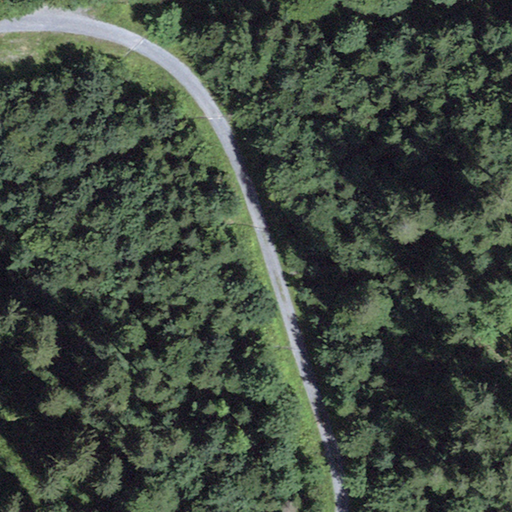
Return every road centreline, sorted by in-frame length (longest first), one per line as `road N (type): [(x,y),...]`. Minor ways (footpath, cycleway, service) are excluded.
road 1 (track): [(0,20),(62,19),(137,42),(174,64),(208,105),(288,312),(340,511)]
road 2 (track): [(295,0),(408,22),(511,0)]
